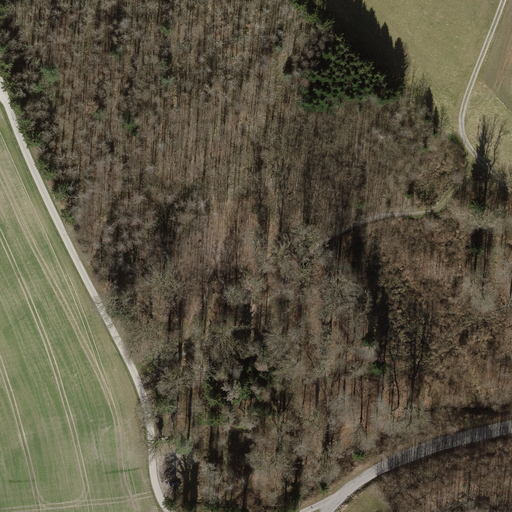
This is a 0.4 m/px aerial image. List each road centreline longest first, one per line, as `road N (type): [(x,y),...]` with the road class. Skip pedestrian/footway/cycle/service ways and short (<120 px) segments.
road 1 (track): [(0,87),(137,379)]
road 2 (unclassified): [(511,427),(415,452),(368,474),(327,511)]
road 3 (track): [(302,271),(235,334),(176,353),(137,379)]
road 4 (track): [(504,0),(463,107),(460,139),(476,162)]
road 5 (track): [(137,379),(156,487),(169,511)]
road 6 (track): [(117,511),(0,462)]
